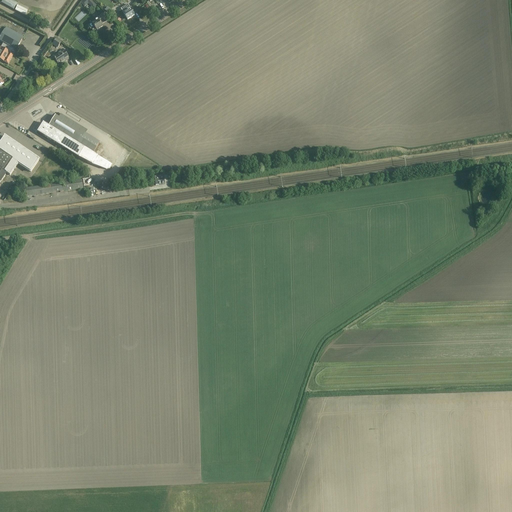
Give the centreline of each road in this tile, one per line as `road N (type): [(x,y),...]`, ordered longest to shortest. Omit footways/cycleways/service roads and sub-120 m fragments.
road 1 (tertiary): [(2,120),(192,0)]
road 2 (unclassified): [(0,205),(128,192)]
